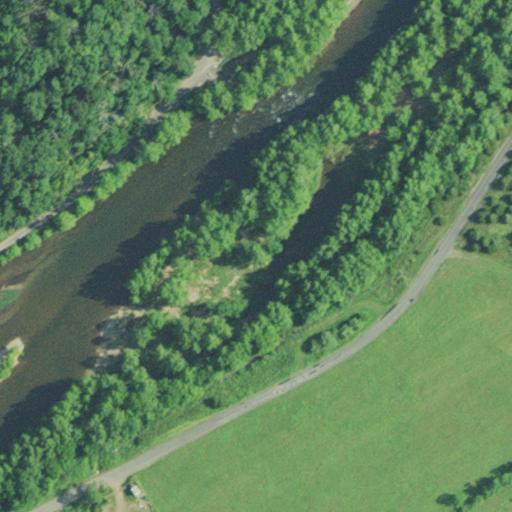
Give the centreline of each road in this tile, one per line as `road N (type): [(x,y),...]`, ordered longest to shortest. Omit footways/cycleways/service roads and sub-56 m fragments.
road 1 (residential): [(38,511),(353,343),(430,278),(511,146)]
road 2 (residential): [(213,0),(212,43),(178,89),(93,182),(0,246)]
